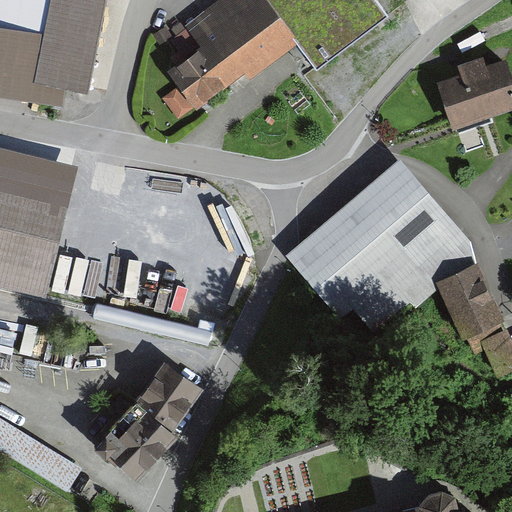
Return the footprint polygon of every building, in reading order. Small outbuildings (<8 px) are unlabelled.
[(108,0),(56,0),(49,42),(0,33),(0,11),(1,0),(0,0),(0,96),(60,108),(63,93),(89,98),(108,0)] [(228,0),(172,42),(185,62),(174,70),(207,117),(298,49),(317,74),(387,19),(372,0),(228,0)] [(456,135),(511,117),(511,78),(508,66),(489,72),(487,64),(461,72),(466,86),(444,93),(456,135)] [(473,250),(397,163),(294,255),(370,341),(473,250)] [(5,179),(0,178),(0,289),(52,302),(75,209),(2,191),(5,179)] [(172,351),(145,389),(103,434),(141,470),(184,425),(181,423),(186,417),(212,379),(172,351)] [(458,511),(457,503),(420,511),(458,511)]
